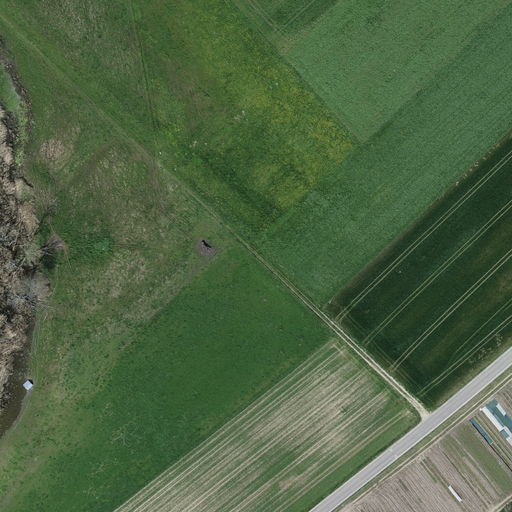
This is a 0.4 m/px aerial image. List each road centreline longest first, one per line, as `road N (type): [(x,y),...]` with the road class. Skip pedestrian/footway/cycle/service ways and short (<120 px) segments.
road 1 (track): [(178,181),(432,422)]
road 2 (tertiary): [(511,354),(318,511)]
